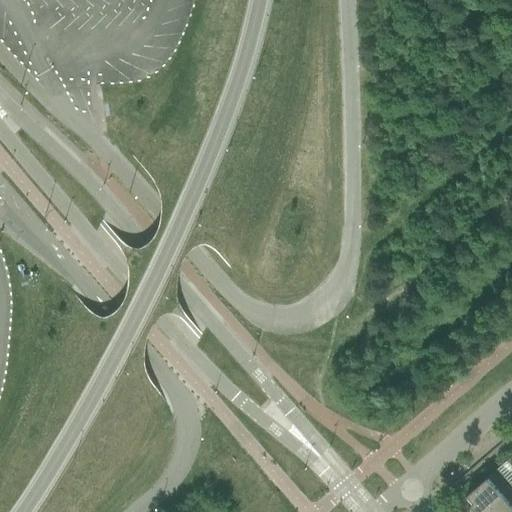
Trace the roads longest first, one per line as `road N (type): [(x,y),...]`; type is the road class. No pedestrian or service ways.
road 1 (unclassified): [(0,58),(237,304),(266,323),(293,324),(332,300),(346,269),(342,0)]
road 2 (secondary): [(30,511),(153,295),(251,61),(266,0)]
road 3 (unclassified): [(136,511),(172,481),(188,448),(187,416),(0,190)]
road 4 (residential): [(511,397),(408,487)]
